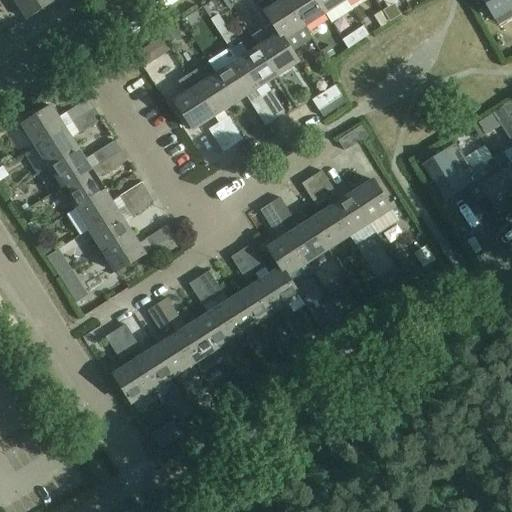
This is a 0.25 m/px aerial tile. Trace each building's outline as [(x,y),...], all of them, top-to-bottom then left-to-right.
[(58,0),(57,0),(14,0),(28,20),(58,0)] [(233,7),(228,0),(223,0),(230,9),(233,7)] [(313,38),(305,27),(287,0),(282,0),(265,12),(280,35),(283,40),(284,40),(292,52),(313,38)] [(287,0),(305,27),(325,13),(316,0),(287,0)] [(316,0),(325,13),(345,0),(316,0)] [(500,26),(511,18),(511,0),(483,0),(495,19),(495,18),(500,26)] [(382,12),(374,17),(381,28),(390,23),(382,12)] [(214,18),(212,19),(222,36),(225,34),(228,32),(225,23),(219,15),(214,18)] [(175,27),(163,34),(169,44),(181,37),(175,27)] [(349,49),(369,36),(364,28),(344,40),(349,49)] [(257,90),(278,77),(259,48),(249,55),(242,43),(235,48),(225,34),(222,36),(230,48),(257,90)] [(280,35),(259,48),(278,77),(299,63),(292,52),(284,40),(283,40),(280,35)] [(333,45),(324,51),(328,58),(338,52),(333,45)] [(149,46),(138,54),(145,65),(157,58),(149,46)] [(257,90),(230,48),(209,62),(218,75),(236,103),(257,90)] [(199,70),(189,76),(215,117),(236,103),(218,75),(206,82),(199,70)] [(215,117),(189,76),(179,82),(187,94),(175,102),(194,131),(215,117)] [(313,101),(319,111),(342,96),(336,86),(313,101)] [(271,90),(261,97),(276,120),(286,113),(271,90)] [(347,103),(342,96),(319,111),(324,118),(347,103)] [(266,126),(276,120),(261,97),(251,103),(266,126)] [(72,124),(95,109),(89,99),(66,114),(72,124)] [(504,106),(494,113),(502,125),(511,140),(511,118),(511,117),(504,106)] [(37,146),(66,128),(52,107),(23,125),(37,146)] [(95,109),(72,124),(78,134),(101,119),(95,109)] [(229,117),(219,124),(234,146),(244,140),(229,117)] [(224,153),(234,146),(219,124),(209,130),(224,153)] [(362,127),(339,141),(345,151),(368,137),(362,127)] [(37,146),(50,167),(79,149),(66,128),(37,146)] [(93,157),(99,166),(122,151),(115,142),(93,157)] [(456,144),(444,151),(423,164),(445,200),(467,186),(478,204),(488,198),(499,215),(511,207),(511,187),(494,159),(484,166),(482,163),(472,169),(464,158),(456,144)] [(63,188),(92,170),(79,149),(50,167),(63,188)] [(122,151),(99,166),(105,176),(128,161),(122,151)] [(511,165),(504,153),(494,159),(511,187),(511,165)] [(63,188),(77,209),(105,191),(92,170),(63,188)] [(312,178),(327,201),(337,194),(322,171),(312,178)] [(327,201),(312,178),(302,184),(317,207),(327,201)] [(373,180),(352,194),(370,223),(392,209),(373,180)] [(125,208),(148,193),(142,183),(119,197),(125,208)] [(81,236),(90,230),(119,212),(105,191),(77,209),(67,215),(81,236)] [(148,193),(125,208),(132,217),(155,203),(148,193)] [(349,236),(370,223),(352,194),(331,207),(349,236)] [(270,205),(285,227),(295,221),(281,198),(270,205)] [(285,227),(270,205),(261,211),(275,234),(285,227)] [(331,207),(310,221),(328,249),(349,236),(331,207)] [(90,230),(103,251),(132,232),(119,212),(90,230)] [(307,263),(328,249),(310,221),(289,234),(307,263)] [(146,240),(152,250),(175,235),(169,225),(146,240)] [(146,254),(132,232),(103,251),(117,272),(146,254)] [(289,234),(268,248),(281,268),(287,276),(293,285),(314,273),(307,263),(289,234)] [(241,251),(256,274),(266,268),(252,245),(241,251)] [(256,274),(241,251),(232,258),(246,281),(256,274)] [(281,268),(260,281),(279,310),(285,319),(294,313),(288,304),(300,296),(293,285),(287,276),(281,268)] [(210,272),(200,278),(214,301),(224,295),(210,272)] [(389,274),(380,280),(386,290),(387,290),(395,284),(391,277),(389,274)] [(204,307),(214,301),(200,278),(190,284),(204,307)] [(279,310),(260,281),(239,294),(258,323),(279,310)] [(336,284),(328,289),(333,298),(341,293),(336,284)] [(237,336),(258,323),(239,294),(219,308),(237,336)] [(168,298),(158,305),(172,328),(182,321),(168,298)] [(162,334),(172,328),(158,305),(148,311),(162,334)] [(216,350),(237,336),(219,308),(197,321),(216,350)] [(177,334),(195,363),(201,372),(222,359),(216,350),(197,321),(177,334)] [(116,331),(131,354),(141,348),(126,325),(116,331)] [(131,354),(116,331),(106,338),(121,361),(131,354)] [(156,347),(174,376),(195,363),(177,334),(156,347)] [(309,352),(311,355),(318,351),(315,347),(317,347),(311,337),(301,343),(307,353),(309,352)] [(298,344),(285,352),(292,363),(304,355),(298,344)] [(135,361),(153,390),(174,376),(156,347),(135,361)] [(132,403),(153,390),(135,361),(113,374),(132,403)] [(256,389),(250,378),(241,383),(247,394),(256,389)] [(233,393),(239,401),(245,397),(240,389),(233,393)] [(180,411),(185,420),(197,413),(191,404),(180,411)] [(176,426),(168,431),(174,441),(183,436),(176,426)]
